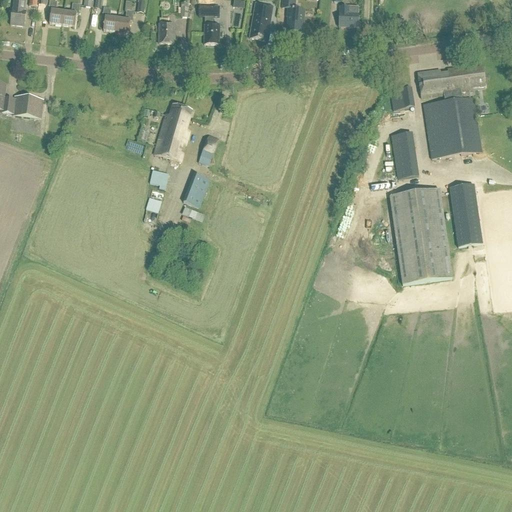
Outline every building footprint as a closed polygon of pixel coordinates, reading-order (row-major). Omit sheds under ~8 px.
[(11,18),(10,28),(24,29),(26,15),(24,15),(26,2),(14,0),(12,13),(8,12),(7,18),(11,18)] [(30,0),(29,9),(36,10),(37,0),(30,0)] [(84,0),(84,9),(91,10),(92,0),(84,0)] [(302,37),(305,13),(294,12),(295,0),(282,0),(282,11),(288,11),(287,17),(289,17),(287,35),(302,37)] [(62,27),(64,14),(56,13),(57,4),(50,4),(49,13),(51,13),(50,25),(62,27)] [(64,14),(62,27),(75,29),(77,16),(79,16),(80,7),(73,6),(72,16),(64,14)] [(255,7),(249,41),(267,44),(273,10),(255,7)] [(172,8),(164,8),(164,24),(172,24),(172,8)] [(220,8),(198,8),(198,19),(219,20),(220,8)] [(359,18),(358,18),(358,9),(348,9),(348,10),(340,9),(339,29),(358,30),(359,18)] [(95,31),(97,11),(90,10),(88,30),(95,31)] [(117,35),(118,22),(110,21),(111,12),(104,11),(103,20),(106,20),(104,33),(117,35)] [(118,22),(117,35),(129,36),(131,24),(133,24),(134,15),(126,14),(125,23),(118,22)] [(175,42),(176,26),(160,26),(160,47),(175,47),(175,42)] [(220,43),(220,27),(205,27),(205,48),(219,48),(219,43),(220,43)] [(195,36),(197,31),(191,28),(187,37),(197,41),(199,38),(195,36)] [(423,109),(431,163),(482,155),(473,101),(464,102),(463,95),(474,94),(473,91),(485,89),(483,71),(475,72),(475,70),(466,71),(466,69),(418,76),(421,101),(444,98),(446,105),(423,109)] [(14,102),(4,101),(5,88),(0,87),(0,112),(2,113),(2,116),(12,117),(12,119),(40,122),(43,103),(14,99),(14,102)] [(390,95),(393,115),(414,111),(411,92),(390,95)] [(186,133),(192,113),(173,107),(169,119),(166,117),(154,156),(180,165),(190,134),(186,133)] [(397,183),(419,180),(412,136),(390,139),(397,183)] [(209,170),(219,142),(209,138),(198,166),(209,170)] [(165,193),(167,181),(165,181),(166,177),(152,173),(149,186),(159,188),(158,192),(165,193)] [(199,211),(209,183),(193,177),(183,205),(199,211)] [(457,251),(482,247),(474,187),(448,191),(457,251)] [(258,192),(254,204),(270,210),(274,198),(258,192)] [(390,200),(402,289),(452,282),(440,193),(390,200)] [(146,214),(158,217),(162,205),(149,201),(146,214)] [(220,344),(227,346),(232,330),(225,327),(220,344)]
